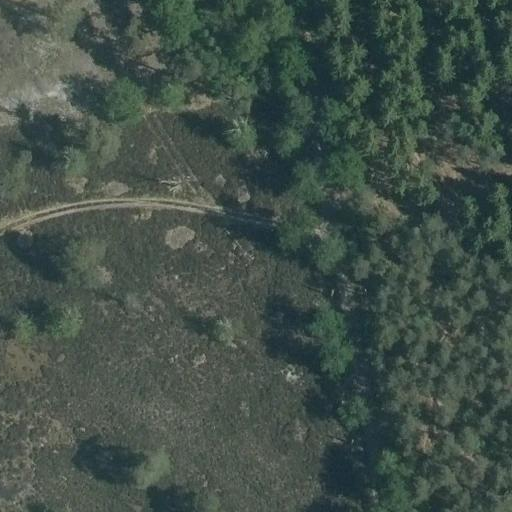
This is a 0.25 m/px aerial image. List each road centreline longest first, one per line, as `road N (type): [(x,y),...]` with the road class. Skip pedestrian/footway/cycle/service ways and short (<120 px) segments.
road 1 (track): [(326,182),(334,228),(328,229),(132,202),(57,211),(0,231)]
road 2 (track): [(334,228),(385,511)]
road 3 (track): [(294,0),(326,182)]
